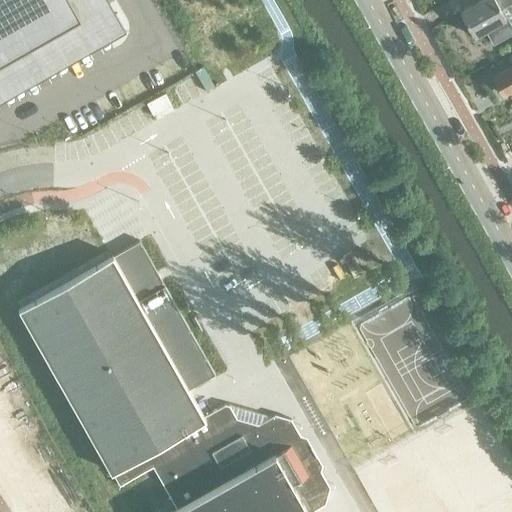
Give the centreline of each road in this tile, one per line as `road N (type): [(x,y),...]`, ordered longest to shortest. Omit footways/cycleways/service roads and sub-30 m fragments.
road 1 (tertiary): [(511,249),(369,0)]
road 2 (unclassified): [(127,148),(74,172),(0,186)]
